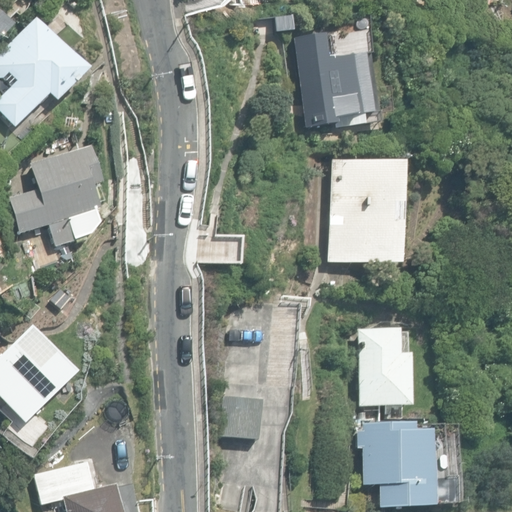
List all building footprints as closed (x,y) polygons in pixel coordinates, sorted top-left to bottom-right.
[(263,30),(263,17),(253,17),(252,30),(263,30)] [(273,17),(272,33),(288,33),(289,17),(273,17)] [(0,116),(12,129),(46,97),(54,105),(87,74),(35,19),(0,52),(0,80),(3,84),(0,86),(0,116)] [(0,37),(8,29),(0,21),(0,37)] [(336,125),(336,130),(355,128),(354,119),(370,117),(362,55),(325,60),(323,38),(292,42),(303,130),(336,125)] [(46,226),(53,248),(74,242),(74,244),(85,241),(84,237),(88,236),(97,225),(93,213),(97,211),(95,204),(97,201),(94,191),(91,190),(90,188),(99,185),(88,147),(28,165),(36,191),(7,200),(17,235),(46,226)] [(325,263),(395,267),(401,165),(384,164),(385,162),(373,161),(373,164),(330,162),(325,263)] [(355,331),(357,408),(384,408),(384,420),(400,420),(400,408),(409,408),(408,355),(397,355),(397,330),(355,331)] [(0,426),(0,434),(31,459),(37,451),(35,449),(49,432),(45,429),(63,405),(53,397),(58,390),(55,388),(64,377),(19,342),(11,352),(0,343),(0,412),(7,418),(0,426)] [(216,437),(255,441),(258,402),(220,398),(216,437)] [(376,486),(376,509),(428,508),(428,507),(450,507),(450,504),(454,504),(453,426),(410,426),(410,423),(359,424),(359,431),(355,431),(355,449),(359,449),(360,486),(376,486)] [(120,511),(114,485),(92,491),(86,465),(90,464),(83,438),(67,456),(69,469),(33,476),(40,506),(61,501),(64,511),(120,511)]
